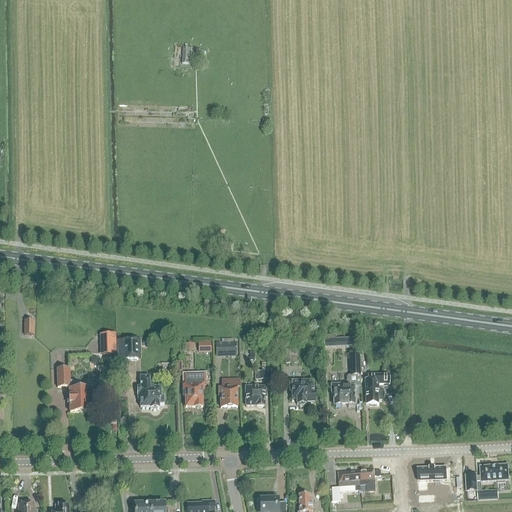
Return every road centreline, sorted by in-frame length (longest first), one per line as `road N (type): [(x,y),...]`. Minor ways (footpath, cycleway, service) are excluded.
road 1 (primary): [(511,326),(0,258)]
road 2 (tertiary): [(0,462),(226,456)]
road 3 (tertiary): [(226,456),(399,452)]
